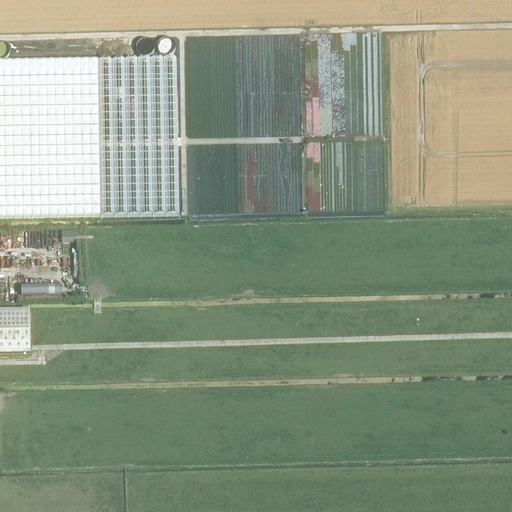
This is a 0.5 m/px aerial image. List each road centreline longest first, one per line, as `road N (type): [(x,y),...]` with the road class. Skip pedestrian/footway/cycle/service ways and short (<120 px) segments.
road 1 (track): [(511,335),(64,350),(0,361)]
road 2 (track): [(0,38),(511,27)]
